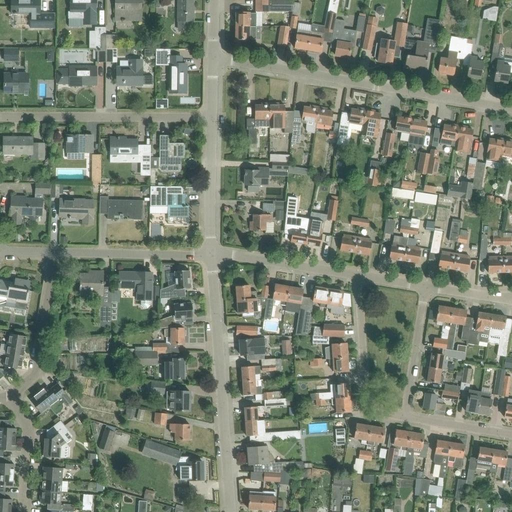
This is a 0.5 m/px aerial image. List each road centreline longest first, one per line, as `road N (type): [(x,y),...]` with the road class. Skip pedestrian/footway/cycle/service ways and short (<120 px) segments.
road 1 (residential): [(511,108),(212,57)]
road 2 (residential): [(229,511),(212,255)]
road 3 (residential): [(0,116),(212,116)]
road 4 (unclassified): [(358,276),(366,403),(404,416)]
road 5 (residential): [(212,255),(55,252)]
road 6 (residential): [(9,396),(35,371),(55,252)]
road 7 (residential): [(358,276),(212,255)]
road 8 (unclassified): [(212,255),(212,116)]
road 9 (unclassified): [(404,416),(424,286)]
road 10 (residential): [(24,511),(28,430),(9,396)]
